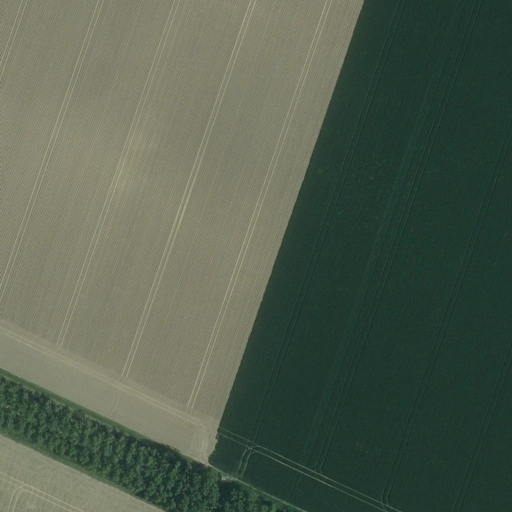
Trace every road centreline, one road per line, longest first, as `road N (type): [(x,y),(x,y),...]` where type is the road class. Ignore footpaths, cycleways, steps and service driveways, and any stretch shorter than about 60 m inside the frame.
road 1 (track): [(0,370),(299,511)]
road 2 (unclassified): [(237,511),(0,400)]
road 3 (track): [(0,432),(169,511)]
